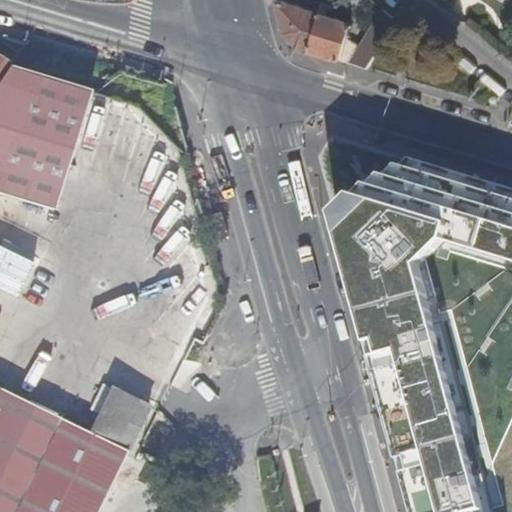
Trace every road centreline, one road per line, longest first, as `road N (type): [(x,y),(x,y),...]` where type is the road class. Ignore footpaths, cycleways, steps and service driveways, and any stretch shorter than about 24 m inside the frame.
road 1 (secondary): [(376,511),(257,73)]
road 2 (secondary): [(200,55),(301,379)]
road 3 (secondary): [(257,73),(511,153)]
road 4 (secondary): [(9,0),(200,55)]
road 5 (unclassified): [(301,379),(253,395),(229,443),(240,511)]
road 6 (secondary): [(301,379),(342,511)]
road 7 (residential): [(511,81),(408,0)]
